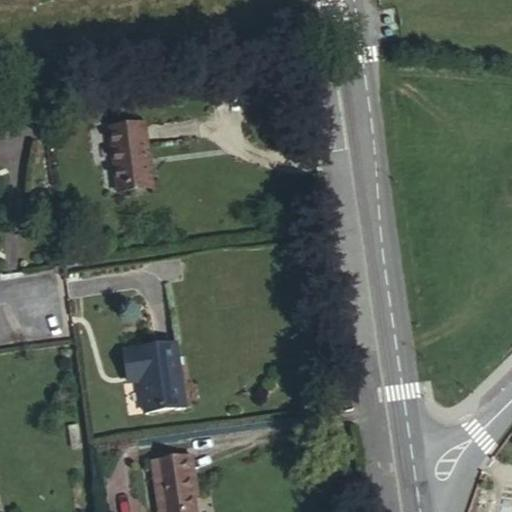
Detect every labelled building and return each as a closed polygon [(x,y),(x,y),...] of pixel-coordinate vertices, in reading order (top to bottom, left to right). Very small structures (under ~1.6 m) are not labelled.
[(160,183),(151,126),(115,129),(124,187),(160,183)] [(125,195),(161,190),(160,183),(124,187),(125,195)] [(233,317),(235,342),(273,339),(271,314),(233,317)] [(188,346),(132,353),(136,377),(150,375),(151,384),(156,416),(196,411),(188,346)] [(150,375),(136,377),(137,386),(151,384),(150,375)] [(199,461),(164,465),(169,501),(177,500),(178,511),(208,511),(207,498),(210,498),(207,478),(202,479),(199,461)] [(178,511),(177,500),(169,501),(170,511),(178,511)]
